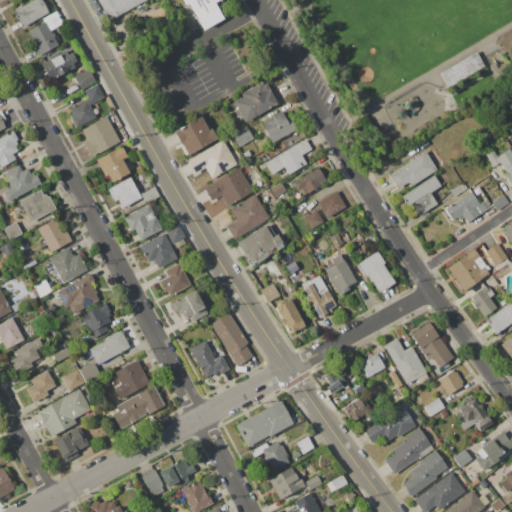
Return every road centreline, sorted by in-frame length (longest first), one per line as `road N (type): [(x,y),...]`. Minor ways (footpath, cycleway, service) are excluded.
road 1 (tertiary): [(392,511),(287,369),(69,0)]
road 2 (residential): [(249,511),(0,49)]
road 3 (residential): [(511,400),(341,151),(257,0)]
road 4 (residential): [(24,511),(432,291)]
road 5 (residential): [(58,511),(0,403)]
